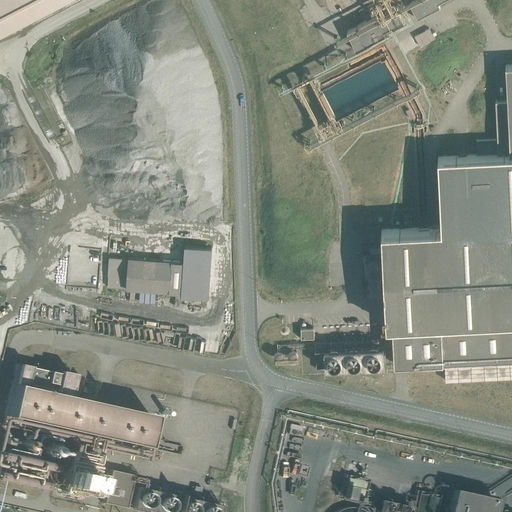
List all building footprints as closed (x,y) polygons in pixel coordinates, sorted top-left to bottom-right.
[(0,0),(0,34),(66,0),(0,0)] [(415,0),(409,3),(417,19),(440,7),(438,3),(444,0),(415,0)] [(383,11),(346,31),(357,51),(390,34),(388,30),(405,22),(397,6),(383,13),(383,11)] [(388,37),(384,39),(388,47),(393,45),(388,37)] [(411,37),(400,43),(406,53),(417,48),(411,37)] [(391,228),(381,228),(382,244),(383,255),(385,295),(385,299),(386,313),(386,323),(392,323),(392,335),(394,364),(407,363),(411,363),(414,363),(435,361),(438,361),(441,361),(447,361),(448,361),(450,361),(459,360),(481,359),(511,357),(511,63),(505,64),(506,82),(507,99),(506,99),(497,100),(495,100),(497,138),(476,139),(476,140),(476,141),(477,147),(477,153),(469,154),(456,155),(452,155),(438,156),(438,163),(438,165),(440,192),(441,225),(439,226),(439,225),(429,226),(427,226),(419,226),(410,227),(403,227),(393,228),(391,228)] [(129,258),(109,256),(107,274),(108,274),(107,286),(182,292),(181,295),(208,297),(212,247),(185,245),(184,261),(129,257),(129,258)] [(314,327),(301,328),(301,338),(314,337),(314,335),(314,327)] [(379,345),(315,348),(316,369),(338,367),(346,367),(385,365),(384,345),(379,345)] [(15,363),(1,425),(4,426),(94,446),(135,455),(140,456),(140,454),(143,442),(146,430),(149,414),(122,408),(91,401),(74,397),(78,378),(44,370),(38,369),(36,368),(30,367),(28,366),(22,365),(15,363)] [(45,461),(0,450),(0,479),(39,488),(45,461)] [(85,491),(89,471),(72,467),(73,463),(76,464),(77,458),(70,456),(70,457),(63,455),(56,485),(85,491)] [(131,475),(108,469),(101,502),(143,511),(217,511),(219,503),(129,483),(131,475)] [(344,474),(341,486),(339,497),(360,502),(365,479),(344,474)] [(199,487),(193,486),(191,492),(198,494),(199,487)] [(490,511),(493,498),(449,488),(444,511),(490,511)] [(415,490),(412,502),(410,511),(432,511),(433,507),(436,495),(415,490)] [(404,511),(407,504),(404,503),(402,503),(375,497),(371,511),(404,511)]
